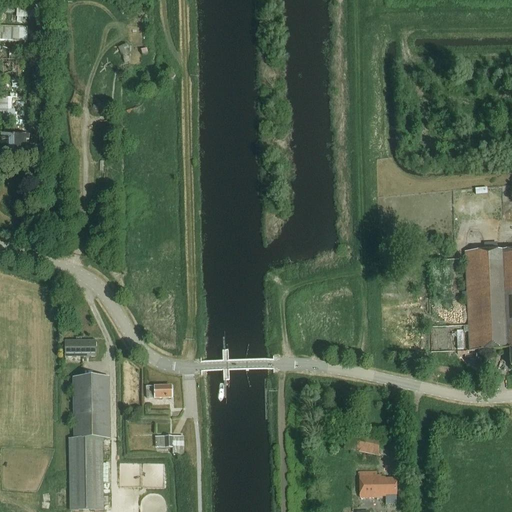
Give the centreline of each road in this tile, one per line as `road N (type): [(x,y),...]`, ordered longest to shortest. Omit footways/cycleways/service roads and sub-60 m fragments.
road 1 (tertiary): [(281,367),(339,370),(471,398),(511,396)]
road 2 (tertiary): [(187,368),(142,351),(106,295),(84,277),(0,246)]
